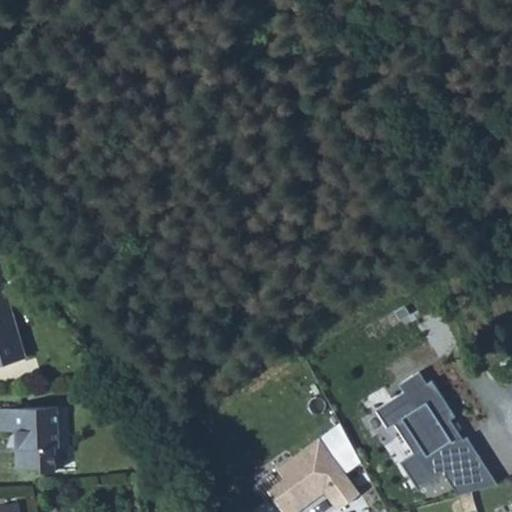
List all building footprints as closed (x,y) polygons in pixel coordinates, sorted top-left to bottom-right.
[(0,365),(25,357),(5,291),(0,292),(0,365)] [(462,496),(499,486),(469,438),(464,441),(453,423),(458,420),(433,381),(429,383),(422,372),(400,385),(404,391),(377,409),(389,429),(397,425),(415,454),(400,463),(418,493),(447,475),(462,496)] [(59,446),(58,406),(0,408),(0,430),(15,430),(17,467),(42,466),(42,471),(56,470),(55,446),(59,446)] [(362,465),(342,426),(278,471),(285,481),(269,494),(281,511),(300,511),(305,508),(306,509),(326,495),(338,511),(361,496),(346,476),(362,465)] [(27,511),(25,498),(0,503),(0,511),(27,511)]
